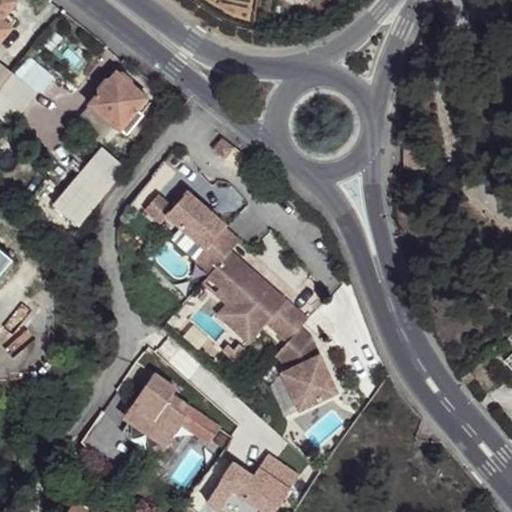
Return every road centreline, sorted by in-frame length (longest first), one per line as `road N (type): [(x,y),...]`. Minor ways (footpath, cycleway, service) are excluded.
road 1 (secondary): [(316,176),(336,200),(413,382),(511,501)]
road 2 (residential): [(185,115),(112,202),(106,249),(125,352),(69,440)]
road 3 (secondary): [(511,457),(463,403),(411,324),(366,153)]
road 4 (residential): [(185,115),(201,156),(237,176),(327,280)]
road 5 (secondary): [(303,76),(225,63),(132,0)]
road 6 (secondary): [(91,0),(204,89)]
road 7 (residential): [(374,116),(407,0)]
